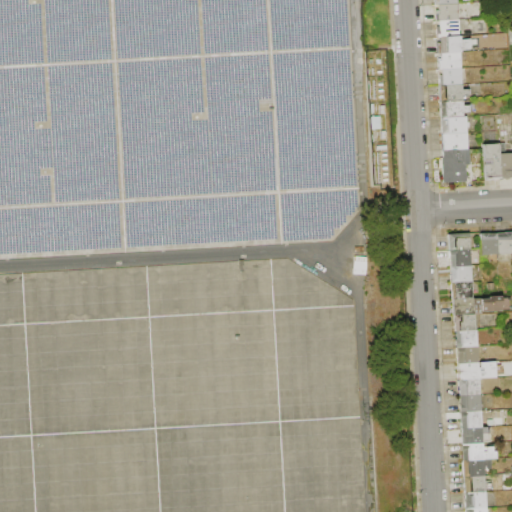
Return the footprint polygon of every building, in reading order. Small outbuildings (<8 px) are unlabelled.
[(458,4),(459,20),(439,21),(438,21),(438,14),(435,15),(435,10),(438,10),(438,5),(458,4)] [(459,20),(459,36),(440,37),(437,37),(436,27),(440,27),(439,21),(459,20)] [(459,36),(460,40),(471,39),(471,49),(460,50),(460,53),(441,54),(438,54),(437,43),(440,43),(440,37),(459,36)] [(460,53),(461,68),(442,70),(439,70),(439,61),(442,61),(441,54),(460,53)] [(461,68),(462,85),(440,86),(439,75),(442,75),(442,70),(461,68)] [(462,85),(463,90),(469,89),(470,96),(463,97),(464,100),(441,102),(440,86),(462,85)] [(464,100),(464,106),(470,105),(470,113),(464,113),(464,117),(442,118),(441,102),(464,100)] [(466,117),(467,133),(443,134),(442,118),(464,117),(466,117)] [(467,133),(468,149),(444,150),(443,134),(467,133)] [(499,144),(500,155),(501,179),(494,180),(494,181),(485,181),(483,145),(499,144)] [(470,149),(471,165),(466,165),(468,182),(443,184),(442,158),(444,158),(444,150),(468,149),(470,149)] [(500,155),(511,154),(511,178),(501,179),(500,155)] [(511,254),(497,254),(497,233),(511,232),(511,254)] [(497,254),(481,255),(481,233),(497,233),(497,254)] [(448,235),(470,234),(470,249),(449,250),(448,235)] [(470,249),(471,266),(450,267),(450,259),(449,259),(449,250),(470,249)] [(471,266),(471,282),(451,282),(450,267),(471,266)] [(472,282),(473,298),(454,299),(451,299),(451,282),(471,282),(472,282)] [(507,297),(508,307),(505,307),(505,311),(482,312),(482,315),(475,315),(455,315),(453,315),(453,307),(454,307),(454,299),(473,298),(481,298),(481,300),(488,300),(488,298),(507,297)] [(475,315),(476,331),(456,331),(455,315),(475,315)] [(477,331),(477,347),(456,348),(456,331),(476,331),(477,331)] [(477,347),(478,363),(458,364),(458,357),(456,357),(456,348),(477,347)] [(496,362),(496,379),(480,379),(459,380),(458,364),(478,363),(496,362)] [(480,379),(481,395),(459,396),(459,380),(480,379)] [(481,395),(481,411),(461,412),(460,412),(459,396),(481,395)] [(481,411),(482,428),(461,429),(461,412),(481,411)] [(487,428),(487,430),(490,430),(490,434),(483,434),(483,444),(462,444),(461,429),(482,428),(487,428)] [(483,444),(483,453),(487,453),(487,447),(494,447),(494,452),(497,452),(497,460),(490,460),(463,461),(463,453),(462,453),(462,444),(483,444)] [(490,460),(491,469),(485,469),(485,477),(464,477),(463,461),(490,460)] [(485,477),(486,493),(464,493),(464,477),(485,477)] [(486,493),(486,508),(465,509),(464,493),(486,493)]
